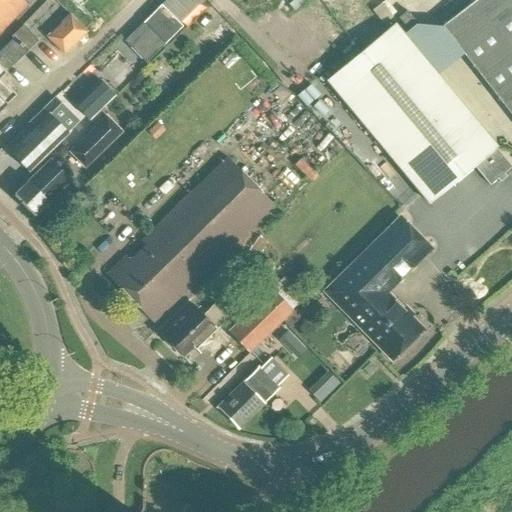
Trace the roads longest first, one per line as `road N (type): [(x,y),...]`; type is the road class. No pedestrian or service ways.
road 1 (tertiary): [(167,424),(257,460),(333,452),(430,386),(511,316)]
road 2 (residential): [(0,135),(141,0)]
road 3 (residential): [(167,424),(177,403),(174,381),(93,309),(87,278)]
road 4 (secondary): [(47,370),(30,281),(0,236)]
